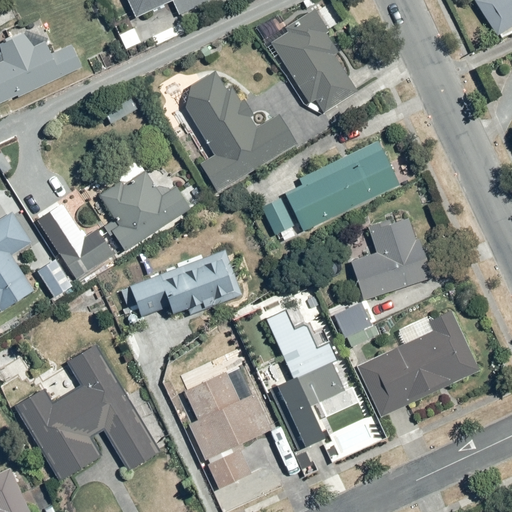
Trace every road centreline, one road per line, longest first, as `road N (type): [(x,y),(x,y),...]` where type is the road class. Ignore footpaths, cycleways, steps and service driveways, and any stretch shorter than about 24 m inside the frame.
road 1 (tertiary): [(402,0),(511,243)]
road 2 (residential): [(344,511),(511,434)]
